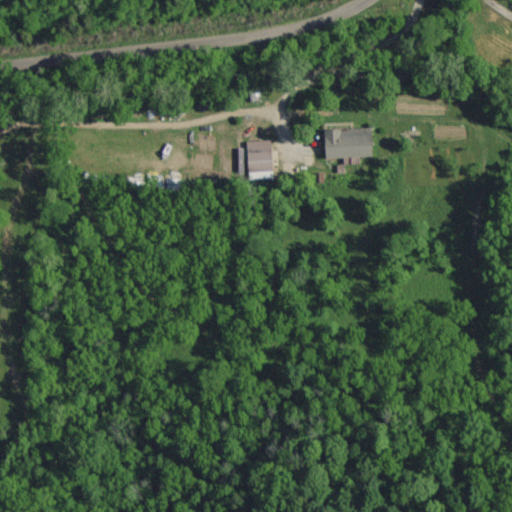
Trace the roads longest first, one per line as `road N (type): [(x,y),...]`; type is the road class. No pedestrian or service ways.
road 1 (residential): [(0,64),(243,38),(307,24),(361,0)]
road 2 (residential): [(287,140),(281,106),(289,92),(388,37),(416,0)]
